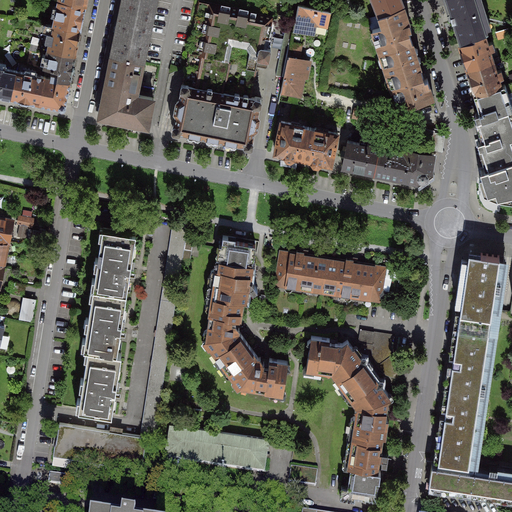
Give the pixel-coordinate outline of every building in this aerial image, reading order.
[(81,30),(86,6),(59,0),(58,6),(54,5),(52,15),(56,16),(54,25),(81,30)] [(123,0),(120,13),(152,20),(156,0),(123,0)] [(404,5),(402,0),(378,0),(383,12),(380,14),(380,15),(404,5)] [(447,0),(461,43),(487,35),(490,34),(478,0),(447,0)] [(175,112),(177,115),(175,124),(173,125),(172,130),(174,132),(179,132),(180,131),(245,145),(246,146),(251,147),(253,146),(254,141),(252,140),(254,131),(257,129),(259,117),(258,115),(260,105),(261,104),(262,100),(261,98),(256,97),(254,98),(251,97),(258,66),(266,68),(268,67),(271,50),(270,49),(267,48),(273,17),(201,2),(180,99),(178,100),(175,112)] [(331,11),(299,4),(294,31),(295,31),(295,30),(305,32),(305,30),(326,34),(331,11)] [(412,30),(404,5),(380,15),(384,27),(373,31),(385,66),(417,55),(416,53),(419,50),(414,48),(408,31),(412,30)] [(34,12),(21,9),(20,18),(32,20),(34,12)] [(120,13),(112,55),(143,61),(152,20),(120,13)] [(76,55),(81,30),(54,25),(49,49),(76,55)] [(511,29),(511,28),(497,33),(499,39),(511,34),(511,29)] [(460,43),(469,68),(495,60),(487,35),(461,43),(460,43)] [(292,42),(289,53),(299,55),(302,44),(292,42)] [(71,82),(76,55),(49,49),(45,67),(59,70),(58,79),(71,82)] [(289,53),(281,93),(282,93),(283,92),(302,96),(309,62),(298,59),(299,55),(289,53)] [(511,54),(500,59),(501,63),(508,60),(509,62),(511,60),(511,54)] [(112,55),(99,116),(148,126),(154,97),(135,94),(136,88),(137,89),(140,71),(141,71),(143,61),(112,55)] [(417,57),(417,55),(385,66),(392,90),(399,88),(406,107),(434,98),(428,79),(425,80),(419,62),(421,58),(417,57)] [(469,68),(477,93),(504,85),(495,60),(469,68)] [(0,95),(11,98),(16,71),(0,67),(0,95)] [(11,98),(39,104),(44,77),(16,71),(11,98)] [(61,108),(66,105),(71,82),(58,79),(44,77),(39,104),(61,108)] [(478,119),(478,120),(509,110),(504,95),(509,93),(506,84),(504,85),(477,93),(475,94),(481,112),(476,113),(478,119)] [(371,111),(355,108),(354,116),(369,119),(371,111)] [(479,141),(481,148),(511,138),(511,137),(511,118),(509,110),(478,120),(478,119),(476,119),(483,140),(479,141)] [(429,148),(443,150),(445,135),(419,129),(421,120),(402,115),(400,122),(398,132),(431,139),(429,148)] [(373,132),(396,137),(398,132),(400,122),(375,116),(375,120),(376,120),(373,132)] [(276,153),(304,158),(310,127),(303,125),(303,127),(293,125),(293,123),(283,121),(280,132),(279,132),(277,140),(278,140),(276,153)] [(304,158),(332,164),(334,153),(335,153),(337,145),(336,145),(339,132),(328,130),(328,133),(318,131),(318,128),(310,127),(304,158)] [(480,176),(485,191),(499,198),(511,199),(511,141),(511,138),(481,148),(479,148),(486,168),(482,170),(484,175),(480,176)] [(343,166),(383,175),(388,149),(348,140),(343,166)] [(388,149),(383,175),(419,182),(431,174),(435,154),(405,148),(404,151),(395,150),(396,146),(389,145),(388,149)] [(0,216),(0,237),(9,240),(13,219),(0,216)] [(34,218),(20,216),(18,223),(21,224),(29,225),(33,226),(34,218)] [(189,224),(173,222),(163,281),(179,284),(185,249),(187,239),(189,224)] [(29,225),(21,224),(18,236),(26,238),(29,225)] [(136,233),(104,228),(95,284),(128,289),(136,233)] [(49,232),(37,230),(36,238),(48,240),(49,232)] [(226,245),(224,260),(253,264),(256,244),(236,241),(236,237),(224,236),(222,244),(226,245)] [(0,237),(0,252),(6,254),(9,240),(0,237)] [(187,239),(185,249),(192,250),(194,240),(187,239)] [(297,253),(280,250),(276,283),(286,284),(285,288),(286,290),(287,292),(290,292),(293,291),(293,289),(328,294),(334,258),(304,254),(305,252),(298,251),(297,253)] [(462,304),(460,317),(491,322),(496,286),(500,287),(501,279),(497,278),(500,256),(470,251),(469,259),(463,258),(456,303),(462,304)] [(347,260),(334,258),(328,294),(344,297),(344,298),(346,301),(350,301),(352,299),(353,298),(363,299),(363,301),(365,303),(369,304),(371,302),(372,297),(384,299),(386,298),(387,294),(385,292),(383,291),(387,266),(354,261),(354,260),(347,258),(347,260)] [(211,311),(242,315),(244,301),(248,301),(250,288),(251,288),(253,292),(258,289),(252,281),(251,280),(251,275),(252,275),(254,265),(253,264),(224,260),(222,260),(220,269),(215,269),(212,271),(206,308),(208,311),(211,311)] [(27,285),(11,281),(9,292),(25,295),(27,285)] [(128,289),(95,284),(85,348),(89,349),(118,353),(128,289)] [(23,304),(22,300),(19,297),(15,296),(11,297),(8,300),(7,304),(8,308),(11,311),(15,313),(19,311),(22,308),(23,304)] [(36,300),(24,298),(23,304),(22,308),(21,317),(33,320),(36,300)] [(161,300),(143,418),(158,420),(177,302),(161,300)] [(242,319),(242,315),(211,311),(208,329),(205,332),(204,335),(207,339),(206,339),(214,350),(212,352),(212,356),(227,376),(231,377),(233,375),(257,356),(238,330),(240,329),(236,323),(232,322),(233,318),(242,319)] [(460,317),(439,460),(469,465),(480,390),(484,391),(486,383),(482,382),(491,322),(460,317)] [(395,333),(363,328),(360,341),(393,346),(395,333)] [(342,392),(372,370),(365,361),(366,357),(363,357),(361,355),(360,355),(348,340),(343,344),(330,342),(331,339),(312,336),(311,339),(308,341),(311,344),(307,369),(313,369),(313,371),(315,374),(320,374),(322,372),(323,369),(327,370),(330,373),(333,371),(337,375),(335,377),(334,381),(342,392)] [(118,353),(89,349),(79,408),(112,413),(122,354),(118,353)] [(257,356),(233,375),(240,386),(241,386),(244,389),(248,389),(251,387),(268,390),(268,393),(271,396),(274,396),(276,395),(278,393),(284,394),(287,369),(291,367),(288,364),(289,361),(270,358),(269,367),(264,366),(265,362),(261,357),(259,358),(257,356)] [(379,380),(372,370),(342,392),(350,402),(353,402),(355,401),(359,406),(356,409),(358,413),(358,417),(389,421),(389,418),(386,418),(388,407),(383,401),(391,395),(382,385),(383,380),(379,380)] [(348,466),(352,467),(379,471),(380,462),(378,462),(379,458),(383,458),(382,463),(387,464),(389,452),(380,450),(381,445),(382,445),(383,437),(386,437),(389,421),(358,417),(355,416),(352,418),(348,446),(349,449),(347,450),(346,457),(349,460),(348,466)] [(143,418),(141,433),(156,436),(158,420),(143,418)] [(148,436),(60,423),(54,461),(142,475),(148,436)] [(270,439),(171,424),(165,458),(265,473),(270,439)] [(434,487),(511,498),(511,474),(432,463),(430,481),(435,481),(434,487)] [(352,467),(348,493),(377,497),(381,471),(379,471),(352,467)] [(315,486),(318,471),(292,468),(290,482),(315,486)] [(71,476),(51,473),(49,483),(70,486),(71,476)] [(99,480),(79,477),(77,490),(98,493),(99,480)]
